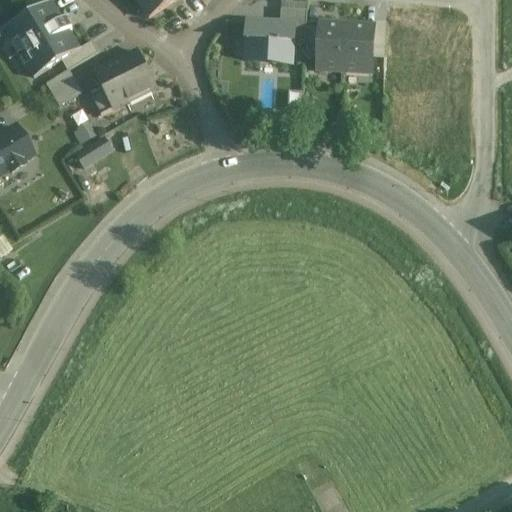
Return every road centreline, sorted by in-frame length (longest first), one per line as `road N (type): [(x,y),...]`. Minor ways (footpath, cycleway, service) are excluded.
road 1 (secondary): [(16,396),(79,279),(144,207),(222,166)]
road 2 (unclassified): [(447,244),(483,179),(486,0)]
road 3 (secondary): [(222,166),(275,161),(333,169),(405,203),(447,244)]
